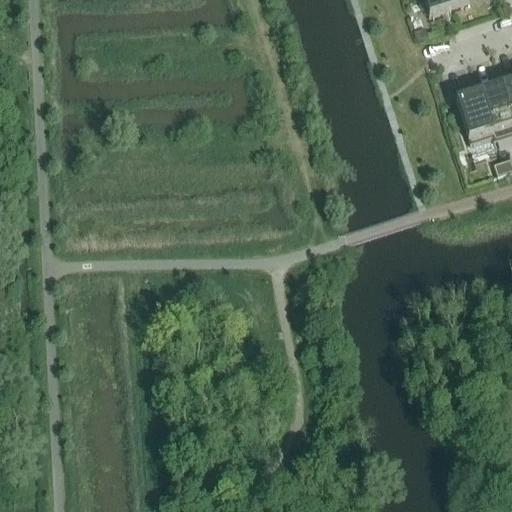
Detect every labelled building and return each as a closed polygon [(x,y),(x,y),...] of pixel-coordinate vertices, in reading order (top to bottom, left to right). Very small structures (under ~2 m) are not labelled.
[(420,0),(428,23),(468,10),(464,0),(420,0)] [(413,37),(416,43),(427,40),(424,33),(413,37)] [(511,87),(501,91),(511,123),(511,87)] [(494,147),(511,141),(511,123),(501,91),(478,99),(494,147)] [(493,148),(494,147),(478,99),(455,106),(456,109),(469,150),(492,143),(493,148)] [(503,165),(507,178),(511,176),(511,163),(503,165)] [(494,168),(498,181),(507,178),(503,165),(494,168)]
